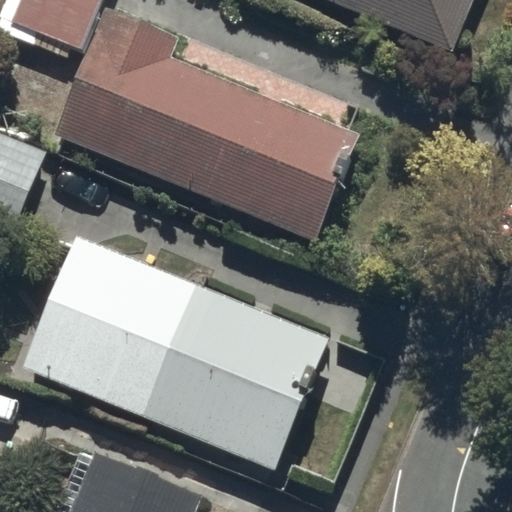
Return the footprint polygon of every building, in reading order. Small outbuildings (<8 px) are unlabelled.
[(320,0),(457,55),(479,0),(320,0)] [(54,134),(319,238),(361,132),(169,57),(175,38),(103,10),(54,134)] [(0,126),(0,230),(1,231),(41,146),(0,126)] [(22,363),(274,462),(328,335),(72,236),(22,363)] [(191,511),(200,491),(92,451),(69,511),(191,511)]
